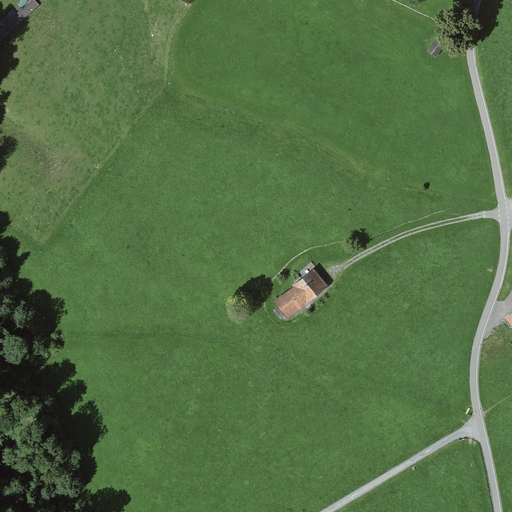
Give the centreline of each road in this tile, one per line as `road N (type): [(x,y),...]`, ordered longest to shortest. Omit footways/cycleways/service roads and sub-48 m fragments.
road 1 (track): [(329,279),(416,230),(504,213)]
road 2 (track): [(330,511),(479,426)]
